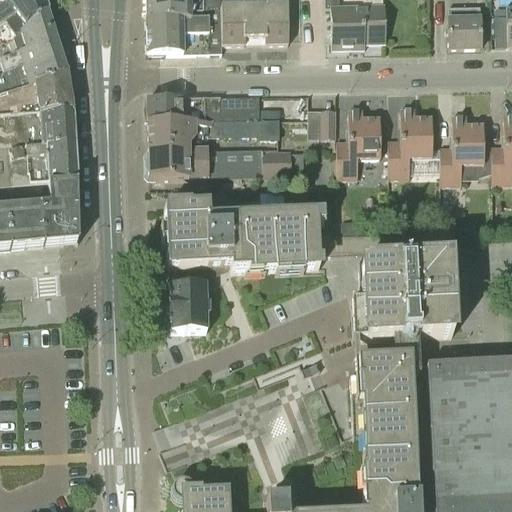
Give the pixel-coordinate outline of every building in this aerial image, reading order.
[(0,0),(0,8),(10,0),(0,0)] [(26,31),(44,15),(39,0),(10,0),(0,8),(0,27),(3,25),(14,40),(26,31)] [(144,0),(145,23),(189,22),(207,22),(207,60),(220,59),(220,51),(221,51),(220,12),(219,12),(218,0),(144,0)] [(296,0),(297,1),(323,0),(323,13),(328,13),(329,56),(362,55),(362,49),(383,49),(382,0),(362,1),(362,11),(337,11),(336,0),(296,0)] [(458,12),(450,12),(449,0),(430,0),(431,27),(447,27),(447,53),(479,53),(479,21),(478,21),(478,12),(458,12)] [(243,44),(253,44),(252,4),(240,5),(240,11),(220,12),(221,51),(243,51),(243,44)] [(252,4),(253,44),(263,44),(263,50),(286,50),(285,10),(263,10),(263,4),(252,4)] [(45,54),(55,51),(44,15),(26,31),(14,40),(13,42),(7,46),(11,58),(25,54),(26,57),(36,54),(44,51),(45,54)] [(145,61),(207,60),(207,22),(189,22),(145,23),(145,61)] [(0,61),(0,68),(2,77),(0,77),(0,97),(27,89),(63,78),(55,51),(45,54),(44,51),(36,54),(26,57),(25,54),(11,58),(0,61)] [(0,97),(0,120),(70,116),(63,78),(27,89),(0,97)] [(209,127),(219,126),(219,102),(145,104),(146,128),(209,127)] [(219,102),(219,126),(243,126),(242,102),(219,102)] [(243,126),(258,126),(257,102),(242,102),(243,126)] [(0,153),(6,153),(72,149),(70,117),(70,116),(0,120),(0,153)] [(335,116),(321,116),(321,144),(335,144),(335,116)] [(361,124),(361,116),(346,116),(346,151),(335,151),(335,147),(334,147),(334,185),(355,184),(355,164),(378,164),(378,124),(361,124)] [(429,164),(429,124),(413,124),(413,116),(398,116),(398,150),(387,150),(387,147),(386,147),(386,184),(407,184),(407,164),(429,164)] [(511,121),(502,122),(502,156),(491,156),(491,153),(490,153),(491,190),(511,190),(511,170),(511,169),(511,121)] [(464,131),(464,123),(450,123),(451,157),(440,158),(440,154),(438,154),(439,192),(460,191),(459,171),(482,170),(481,130),(464,131)] [(258,126),(243,126),(219,126),(209,127),(209,140),(260,139),(260,144),(278,144),(278,125),(258,126)] [(209,127),(146,128),(146,155),(188,154),(188,149),(194,144),(194,141),(209,140),(209,127)] [(47,189),(74,187),(72,149),(6,153),(8,191),(47,189)] [(0,191),(8,191),(6,153),(0,153),(0,191)] [(188,154),(146,155),(147,183),(206,183),(206,182),(206,156),(205,154),(188,154)] [(262,181),(261,162),(261,155),(206,156),(206,182),(262,181)] [(288,169),(288,161),(261,162),(262,181),(288,181),(288,169)] [(297,169),(288,169),(288,181),(297,181),(297,169)] [(0,214),(0,254),(76,248),(74,187),(47,189),(49,210),(0,214)] [(282,196),(259,197),(259,210),(283,208),(282,196)] [(350,347),(360,346),(438,342),(450,342),(452,334),(453,334),(450,274),(447,274),(447,266),(442,266),(442,260),(409,261),(408,239),(330,241),(330,236),(322,237),(322,218),(207,222),(207,209),(162,213),(161,229),(159,229),(160,257),(164,257),(165,272),(228,270),(229,278),(243,277),(243,281),(302,279),(302,275),(317,274),(317,262),(360,260),(361,270),(356,270),(358,307),(348,307),(350,347)] [(458,233),(463,216),(449,213),(444,229),(458,233)] [(354,238),(354,226),(340,226),(340,238),(354,238)] [(204,308),(204,290),(168,290),(169,338),(181,338),(181,339),(183,339),(183,338),(205,337),(204,319),(207,319),(207,308),(204,308)] [(439,370),(417,371),(409,372),(417,511),(511,511),(511,366),(461,369),(461,362),(439,364),(439,370)] [(181,486),(176,487),(175,488),(174,488),(170,493),(169,498),(171,503),(176,507),(181,508),(181,511),(417,511),(409,372),(409,364),(362,366),(355,367),(356,402),(349,403),(352,445),(360,444),(361,464),(365,464),(366,497),(361,497),(361,511),(294,511),(296,511),(288,490),(275,496),(276,504),(265,505),(265,511),(227,511),(226,496),(192,497),(190,492),(186,488),(181,486)] [(301,384),(307,381),(318,377),(315,369),(298,376),(301,384)] [(186,426),(159,430),(165,466),(192,462),(186,426)]
